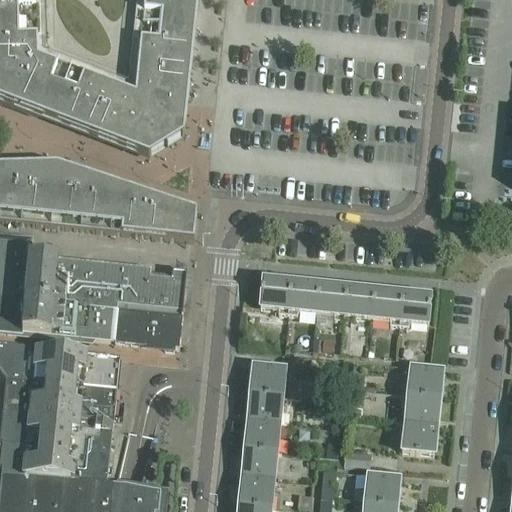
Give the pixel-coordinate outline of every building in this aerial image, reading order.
[(0,0),(0,108),(148,165),(184,143),(198,4),(198,0),(0,0)] [(511,146),(511,129),(495,130),(495,147),(511,146)] [(0,225),(80,234),(193,246),(196,215),(56,168),(0,169),(0,225)] [(179,352),(186,277),(30,261),(32,241),(18,240),(17,243),(0,241),(0,336),(18,338),(18,340),(36,342),(36,338),(42,338),(42,339),(65,341),(66,344),(71,345),(73,342),(82,343),(84,346),(88,346),(91,344),(118,346),(120,346),(149,349),(149,345),(158,346),(164,354),(173,355),(174,352),(179,352)] [(278,319),(287,320),(290,288),(283,287),(283,285),(272,284),(272,286),(262,285),(261,294),(260,298),(261,298),(259,313),(278,315),(278,319)] [(298,289),(290,288),(287,320),(297,321),(297,317),(315,319),(318,291),(309,290),(310,288),(298,287),(298,289)] [(328,292),(318,291),(315,319),(334,321),(334,325),(343,326),(346,294),(338,293),(339,291),(328,290),(328,292)] [(346,294),(343,326),(352,327),(353,322),(371,324),(374,296),(365,296),(365,294),(354,293),(354,295),(346,294)] [(383,297),(374,296),(371,324),(390,326),(389,330),(399,331),(402,299),(395,299),(395,297),(384,296),(383,297)] [(410,300),(402,299),(399,331),(408,332),(409,328),(428,330),(429,314),(430,314),(430,311),(431,302),(421,301),(421,299),(410,298),(410,300)] [(334,344),(321,343),(319,355),(332,356),(334,344)] [(5,417),(3,418),(1,451),(6,457),(4,481),(0,483),(0,511),(158,511),(160,495),(161,490),(160,490),(159,496),(141,493),(141,494),(126,493),(115,492),(116,490),(106,489),(119,362),(36,353),(36,352),(5,349),(5,347),(0,346),(0,374),(7,383),(4,415),(5,417)] [(421,366),(422,358),(410,357),(409,365),(421,366)] [(253,370),(251,399),(283,402),(285,380),(287,380),(288,375),(285,375),(285,373),(253,370)] [(407,400),(439,403),(442,375),(410,372),(410,373),(407,372),(407,378),(409,378),(407,400)] [(355,379),(352,394),(362,396),(365,381),(355,379)] [(248,427),(282,430),(283,424),(280,424),(283,402),(251,399),(248,427)] [(402,422),(402,428),(436,431),(439,403),(407,400),(405,422),(402,422)] [(282,430),(248,427),(245,454),(277,458),(279,436),(282,436),(282,430)] [(436,431),(402,428),(401,434),(404,434),(401,456),(415,458),(420,459),(420,458),(433,460),(436,431)] [(326,461),(338,463),(339,449),(327,448),(326,461)] [(277,458),(245,454),(242,482),(277,486),(277,480),(275,479),(277,458)] [(345,456),(344,470),(368,473),(370,458),(345,456)] [(398,488),(399,483),(398,483),(367,480),(367,481),(364,481),(363,486),(366,486),(364,508),(396,511),(398,489),(399,489),(399,488),(398,488)] [(277,486),(242,482),(239,510),(262,511),(271,511),(273,491),(276,492),(277,486)] [(333,504),(335,487),(321,486),(320,503),(333,504)] [(311,511),(313,501),(298,500),(297,511),(311,511)]
